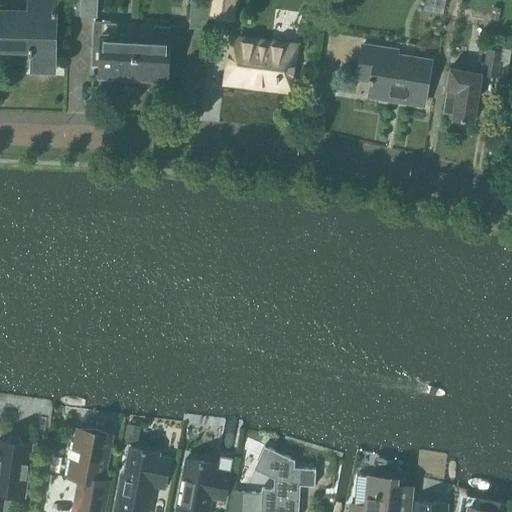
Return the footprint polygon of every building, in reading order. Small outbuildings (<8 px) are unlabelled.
[(0,47),(10,48),(10,42),(30,42),(29,48),(29,55),(33,55),(33,73),(56,73),(58,0),(32,0),(32,15),(0,13),(0,47)] [(72,0),(72,2),(82,3),(81,15),(81,16),(98,17),(99,0),(72,0)] [(193,0),(192,25),(209,26),(212,0),(193,0)] [(214,0),(212,16),(234,19),(236,0),(214,0)] [(100,75),(135,77),(138,35),(120,34),(121,22),(95,21),(93,57),(101,58),(100,75)] [(138,35),(135,77),(169,79),(170,62),(178,62),(179,25),(153,24),(153,36),(138,35)] [(231,36),(227,66),(225,83),(292,92),(298,45),(272,41),(235,36),(231,36)] [(358,78),(357,84),(358,84),(359,78),(369,80),(369,81),(372,81),(370,96),(390,99),(391,96),(406,98),(405,101),(424,104),(431,60),(412,57),(412,60),(397,58),(397,54),(398,50),(363,44),(361,62),(358,78)] [(485,73),(488,74),(498,76),(501,60),(510,62),(511,50),(511,48),(503,47),(502,50),(490,48),(485,73)] [(451,68),(444,112),(453,113),(452,121),(474,125),(483,73),(480,73),(481,67),(464,64),(463,70),(451,68)] [(71,440),(65,475),(81,478),(74,511),(103,511),(109,482),(102,480),(111,434),(110,434),(109,435),(81,430),(81,428),(80,428),(77,441),(71,440)] [(0,491),(24,495),(30,448),(23,447),(23,442),(20,437),(11,436),(7,440),(6,444),(0,443),(0,491)] [(125,474),(123,474),(115,511),(148,511),(153,484),(165,486),(171,458),(159,456),(160,452),(131,446),(125,474)] [(234,491),(230,511),(299,511),(301,484),(316,485),(317,468),(295,467),(295,460),(265,446),(254,468),(275,478),(275,488),(262,487),(262,492),(234,491)] [(187,457),(176,511),(209,511),(212,497),(225,499),(233,458),(221,456),(219,469),(218,469),(219,463),(187,457)] [(351,504),(350,511),(410,511),(413,487),(397,485),(398,478),(357,474),(355,504),(351,504)] [(501,501),(481,497),(479,507),(462,504),(461,511),(500,511),(501,511),(499,511),(501,501)] [(447,511),(449,503),(417,501),(415,511),(447,511)]
